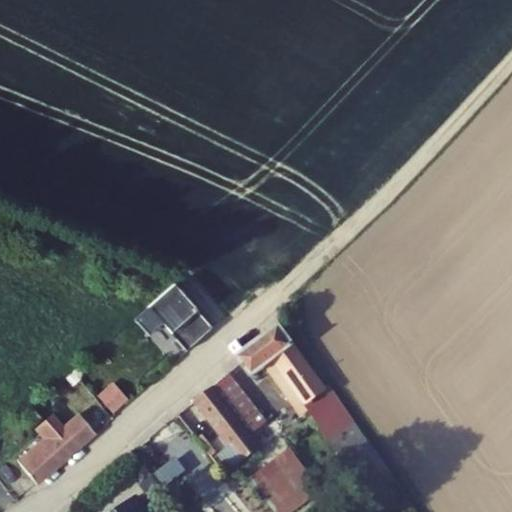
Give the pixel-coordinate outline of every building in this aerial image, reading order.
[(182,346),(210,323),(174,280),(147,303),(182,346)] [(327,380),(286,321),(270,333),(254,345),(267,363),(282,352),(310,393),(327,380)] [(230,376),(253,412),(247,416),(264,440),(274,420),(239,369),(230,376)] [(215,449),(232,471),(264,440),(247,416),(221,379),(201,396),(230,437),(215,449)] [(113,380),(97,394),(112,411),(128,397),(113,380)] [(388,468),(327,380),(310,393),(372,483),(388,468)] [(78,415),(72,419),(64,408),(55,397),(32,416),(36,421),(28,428),(43,445),(17,468),(30,484),(92,432),(78,415)] [(283,451),(250,475),(276,511),(290,511),(314,494),(283,451)] [(177,458),(138,478),(146,492),(185,472),(177,458)] [(109,511),(144,511),(131,495),(109,511)]
